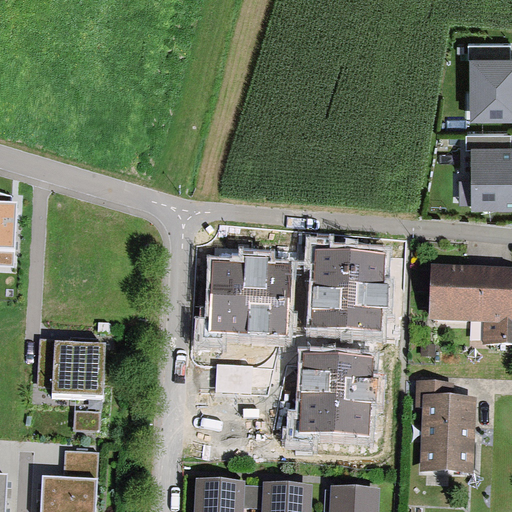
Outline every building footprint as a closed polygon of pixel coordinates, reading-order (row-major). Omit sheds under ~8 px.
[(465,37),(466,101),(511,100),(511,36),(510,37),(510,24),(456,24),(456,37),(465,37)] [(465,142),(466,206),(511,205),(511,141),(510,141),(510,128),(456,129),(456,142),(465,142)] [(0,264),(14,265),(16,203),(0,202),(0,264)] [(383,254),(317,251),(314,326),(380,329),(383,254)] [(289,264),(214,261),(211,330),(286,333),(289,264)] [(511,269),(431,266),(429,322),(481,324),(480,346),(511,347),(511,269)] [(54,389),(54,397),(106,399),(108,344),(89,344),(44,341),(41,389),(54,389)] [(372,358),(305,354),(301,430),(368,434),(372,358)] [(418,407),(423,407),(421,470),(475,472),(477,397),(453,397),(453,382),(419,381),(418,407)] [(100,414),(76,412),(75,430),(99,432),(100,414)] [(95,511),(97,454),(64,453),(63,479),(42,478),(40,511),(95,511)] [(244,511),(247,480),(196,477),(193,511),(244,511)] [(312,511),(314,485),(264,481),(261,511),(312,511)] [(379,511),(380,491),(332,490),(331,511),(379,511)]
